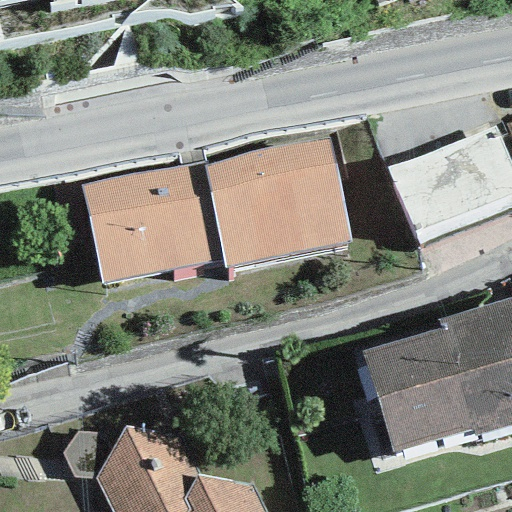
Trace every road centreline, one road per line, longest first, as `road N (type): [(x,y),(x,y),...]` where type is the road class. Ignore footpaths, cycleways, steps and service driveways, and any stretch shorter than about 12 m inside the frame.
road 1 (residential): [(511,263),(440,293),(0,416)]
road 2 (tertiary): [(0,171),(511,59)]
